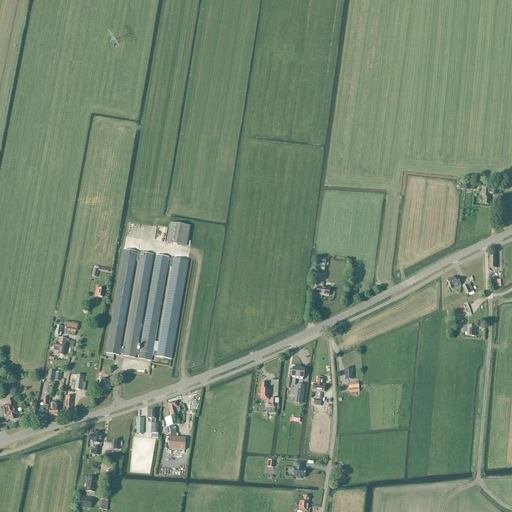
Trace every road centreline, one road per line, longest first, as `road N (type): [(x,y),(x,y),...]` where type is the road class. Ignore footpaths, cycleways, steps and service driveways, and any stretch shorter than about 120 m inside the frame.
road 1 (tertiary): [(0,443),(152,395),(324,326)]
road 2 (tertiary): [(324,326),(511,231)]
road 3 (track): [(490,294),(477,480)]
road 4 (residential): [(321,511),(334,417),(324,326)]
